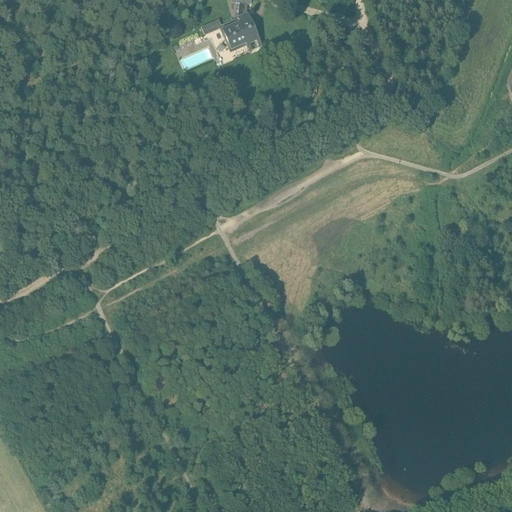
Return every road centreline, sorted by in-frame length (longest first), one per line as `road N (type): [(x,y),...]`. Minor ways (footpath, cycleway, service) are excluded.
road 1 (track): [(8,299),(339,116)]
road 2 (track): [(339,116),(364,101),(377,78),(358,0)]
